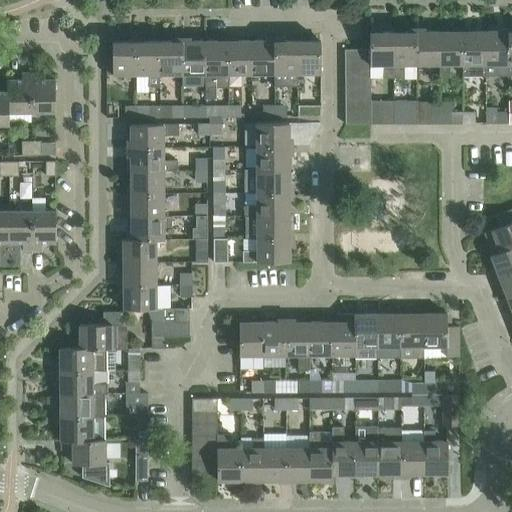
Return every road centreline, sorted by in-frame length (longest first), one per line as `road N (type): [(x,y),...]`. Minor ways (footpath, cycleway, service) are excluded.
road 1 (residential): [(71,58),(104,25),(328,22),(332,125),(322,146),(321,286)]
road 2 (residential): [(176,511),(174,398),(201,351),(201,326),(215,301),(298,302),(321,286)]
road 3 (residential): [(0,325),(73,261),(71,58)]
road 4 (residential): [(459,286),(451,145)]
road 5 (residential): [(321,286),(459,286)]
